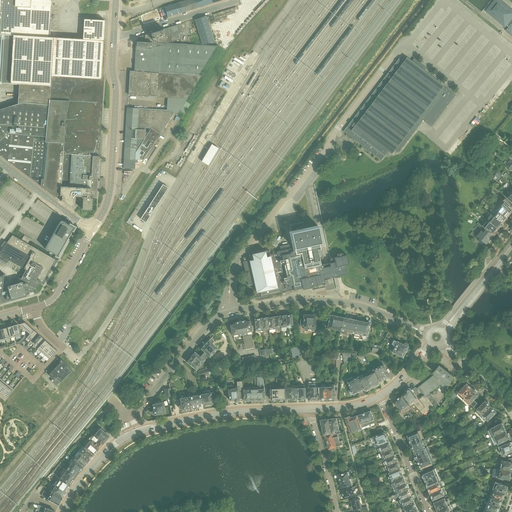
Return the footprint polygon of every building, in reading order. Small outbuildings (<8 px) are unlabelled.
[(0,0),(0,82),(24,84),(23,102),(0,108),(0,154),(73,209),(77,204),(75,203),(75,195),(82,195),(82,208),(93,209),(93,196),(97,197),(97,188),(100,188),(101,188),(101,187),(102,187),(102,186),(102,182),(102,181),(102,180),(101,180),(98,179),(104,79),(101,79),(104,40),(105,20),(84,19),(83,39),(50,37),(52,0),(0,0)] [(84,13),(90,11),(90,10),(95,9),(92,0),(81,3),(84,13)] [(195,0),(186,0),(185,1),(188,11),(198,7),(195,0)] [(509,27),(505,31),(511,35),(511,10),(499,0),(494,0),(486,11),(505,27),(506,25),(509,27)] [(185,1),(180,2),(183,12),(188,11),(185,1)] [(178,14),(175,4),(165,7),(168,17),(178,14)] [(160,19),(157,9),(150,11),(141,16),(143,24),(160,19)] [(206,16),(195,19),(203,45),(214,41),(209,24),(206,16)] [(180,24),(164,29),(169,43),(173,43),(172,40),(180,38),(178,33),(182,32),(180,24)] [(145,35),(145,42),(169,43),(164,29),(145,35)] [(168,97),(188,98),(202,75),(199,75),(217,46),(173,43),(169,43),(145,42),(139,41),(136,41),(135,66),(135,67),(135,71),(131,71),(131,72),(129,95),(168,97)] [(402,61),(399,58),(343,131),(348,135),(362,145),(362,147),(368,151),(370,151),(381,160),(388,151),(391,154),(394,150),(397,152),(400,151),(423,121),(431,127),(456,95),(443,86),(443,85),(424,71),(426,68),(414,58),(412,61),(405,56),(402,61)] [(131,169),(135,169),(135,168),(136,162),(137,162),(137,159),(140,160),(143,160),(150,149),(152,147),(159,136),(173,113),(171,110),(167,110),(127,108),(127,112),(126,126),(126,129),(124,159),(124,163),(124,166),(124,168),(131,169)] [(501,138),(496,133),(491,139),(497,143),(501,138)] [(205,164),(208,165),(218,148),(216,146),(212,144),(201,161),(205,164)] [(168,188),(163,185),(141,219),(146,223),(168,188)] [(501,204),(502,205),(511,213),(511,211),(511,205),(511,203),(505,198),(501,204)] [(502,205),(498,210),(507,218),(511,213),(502,205)] [(498,210),(494,215),(503,223),(507,218),(498,210)] [(490,219),(489,220),(499,228),(503,223),(494,215),(491,213),(488,218),(490,219)] [(62,219),(45,248),(58,255),(73,230),(68,227),(70,224),(62,219)] [(243,257),(243,258),(244,261),(243,261),(248,285),(254,284),(256,293),(260,292),(261,295),(285,290),(285,292),(286,293),(291,292),(298,290),(299,289),(303,288),(303,289),(311,287),(313,288),(317,287),(318,286),(318,284),(321,284),(323,285),(324,284),(325,283),(324,278),(334,276),(334,277),(335,277),(336,277),(337,276),(347,273),(346,265),(349,264),(350,263),(349,260),(348,259),(347,254),(343,255),(343,253),(342,253),(337,254),(337,256),(330,258),(331,263),(321,265),(321,264),(319,254),(322,254),(319,243),(322,243),(316,219),(311,220),(304,222),(300,223),(289,225),(294,248),(290,249),(289,244),(280,246),(281,251),(276,252),(276,253),(270,254),(269,250),(265,251),(252,254),(249,254),(249,256),(243,257)] [(483,226),(484,227),(494,234),(499,228),(489,220),(487,223),(486,222),(483,226)] [(494,234),(484,227),(481,233),(479,231),(476,234),(478,236),(477,236),(480,238),(478,240),(482,243),(484,242),(486,243),(494,234)] [(22,239),(13,234),(7,243),(0,252),(0,254),(0,255),(0,258),(7,262),(9,259),(24,268),(26,269),(21,279),(27,282),(35,286),(37,288),(41,281),(42,282),(42,281),(43,282),(56,259),(30,244),(28,243),(22,239)] [(35,286),(27,282),(27,283),(23,284),(23,282),(8,286),(7,291),(2,292),(2,295),(7,293),(6,300),(27,294),(26,292),(28,292),(33,290),(35,286)] [(308,329),(310,329),(311,330),(312,331),(313,331),(314,330),(314,329),(316,329),(316,336),(319,336),(320,325),(315,325),(315,315),(304,315),(304,320),(301,320),(300,326),(304,326),(304,329),(305,330),(306,330),(307,330),(308,330),(308,329)] [(340,332),(343,317),(330,315),(329,319),(328,323),(327,328),(340,330),(340,332)] [(267,317),(261,318),(262,331),(269,330),(269,329),(267,317)] [(343,317),(340,332),(346,333),(346,331),(354,333),(354,336),(357,320),(343,317)] [(235,324),(230,325),(232,335),(237,333),(238,335),(242,334),(245,349),(254,347),(251,335),(253,335),(250,321),(245,322),(244,320),(235,322),(235,324)] [(357,320),(354,336),(359,337),(358,339),(362,340),(363,337),(361,337),(364,322),(357,320)] [(25,322),(19,324),(30,334),(33,330),(25,322)] [(363,337),(362,340),(366,340),(367,341),(370,339),(370,336),(369,334),(368,334),(370,323),(364,322),(361,337),(363,337)] [(18,324),(12,325),(15,336),(21,335),(18,324)] [(12,325),(7,327),(8,327),(10,338),(11,338),(15,336),(12,325)] [(327,334),(328,328),(321,326),(319,333),(323,334),(327,334)] [(7,327),(3,329),(6,340),(11,338),(10,338),(8,327),(7,327)] [(30,334),(27,337),(31,340),(37,333),(33,330),(30,334)] [(31,340),(29,342),(33,345),(34,345),(35,344),(41,337),(37,333),(31,340)] [(41,337),(35,344),(38,347),(45,340),(41,337)] [(211,338),(201,348),(210,356),(218,348),(212,343),(214,341),(211,338)] [(38,347),(37,348),(41,352),(49,343),(45,340),(38,347)] [(403,357),(408,347),(408,344),(405,342),(403,344),(397,341),(397,342),(393,340),(391,344),(393,345),(390,350),(392,351),(392,352),(403,357)] [(49,343),(41,352),(45,355),(52,347),(49,343)] [(52,347),(45,355),(49,359),(56,350),(52,347)] [(300,352),(296,347),(291,349),(292,355),(300,352)] [(195,352),(191,357),(200,365),(207,357),(203,353),(200,356),(195,352)] [(344,364),(353,360),(349,353),(342,352),(344,364)] [(200,365),(191,357),(187,362),(196,370),(198,367),(200,368),(202,366),(200,365)] [(61,362),(49,375),(53,378),(51,381),(55,377),(54,376),(56,374),(57,374),(61,369),(60,368),(65,362),(63,360),(62,359),(61,359),(60,360),(60,361),(60,362),(61,362)] [(371,368),(372,370),(378,382),(379,381),(389,377),(381,361),(379,362),(380,364),(381,363),(382,365),(377,367),(377,365),(371,368)] [(55,377),(51,381),(56,386),(72,370),(68,366),(69,365),(65,362),(60,368),(61,369),(57,374),(56,374),(54,376),(55,377)] [(205,367),(206,369),(198,371),(200,377),(212,373),(210,367),(209,365),(205,367)] [(434,372),(436,373),(449,384),(455,377),(440,365),(434,372)] [(180,378),(184,373),(180,369),(175,374),(180,378)] [(368,372),(365,373),(372,387),(378,384),(378,382),(372,370),(370,371),(370,369),(367,370),(368,372)] [(363,376),(359,378),(363,389),(364,389),(366,390),(372,387),(365,373),(363,374),(363,376)] [(449,384),(436,373),(417,388),(416,386),(411,390),(410,388),(408,388),(407,389),(406,392),(402,395),(415,411),(419,417),(433,405),(437,411),(441,406),(431,393),(441,385),(444,389),(449,384)] [(312,381),(312,384),(308,384),(309,393),(308,393),(308,400),(319,400),(319,399),(318,392),(318,387),(317,375),(314,375),(314,381),(312,381)] [(352,394),(353,394),(363,389),(359,378),(358,377),(353,379),(352,376),(346,379),(347,382),(350,389),(348,390),(349,393),(350,395),(352,394)] [(325,380),(325,385),(326,399),(334,399),(333,384),(329,385),(329,379),(325,380)] [(238,402),(239,399),(244,399),(244,400),(244,387),(243,385),(242,385),(242,381),(237,382),(237,388),(233,388),(232,385),(228,386),(230,400),(233,400),(235,402),(238,402)] [(456,393),(463,399),(473,389),(467,383),(462,389),(460,388),(456,393)] [(321,387),(318,387),(318,392),(319,399),(326,399),(325,385),(321,385),(321,387)] [(278,400),(278,386),(270,386),(270,389),(270,400),(271,401),(274,400),(275,399),(277,399),(278,400)] [(12,390),(8,387),(2,395),(6,398),(12,390)] [(26,393),(35,399),(39,393),(31,387),(26,393)] [(473,389),(463,399),(469,405),(471,403),(474,406),(477,403),(474,399),(479,394),(473,389)] [(189,392),(189,394),(192,407),(192,408),(193,409),(195,409),(196,407),(203,405),(201,394),(195,396),(194,390),(190,390),(190,392),(189,392)] [(201,394),(203,405),(213,403),(215,402),(213,392),(210,393),(210,390),(201,392),(201,394)] [(180,396),(180,398),(181,404),(179,406),(179,408),(182,409),(192,407),(189,394),(180,396)] [(410,415),(415,411),(402,395),(395,401),(395,403),(397,406),(403,414),(407,411),(410,415)] [(476,411),(481,416),(491,406),(486,401),(477,409),(478,410),(476,411)] [(154,415),(165,412),(163,402),(152,404),(154,410),(151,411),(152,414),(154,415)] [(491,406),(481,416),(485,422),(487,420),(488,420),(497,412),(491,406)] [(371,411),(358,415),(362,427),(375,423),(371,411)] [(362,427),(358,415),(353,417),(351,417),(350,416),(346,417),(351,432),(356,430),(357,430),(358,432),(363,430),(362,427)] [(337,418),(329,419),(332,433),(337,431),(338,434),(341,433),(340,431),(337,418)] [(324,435),(325,435),(332,433),(329,419),(321,420),(324,435)] [(489,431),(492,437),(506,431),(502,423),(490,429),(491,429),(489,431)] [(100,428),(94,436),(103,443),(110,436),(100,428)] [(412,445),(423,440),(425,439),(421,430),(408,436),(412,445)] [(332,433),(325,435),(329,449),(343,445),(342,440),(340,441),(338,434),(337,431),(332,433)] [(506,431),(492,437),(495,444),(498,443),(498,444),(510,438),(506,431)] [(389,441),(386,433),(384,432),(380,434),(371,438),(373,442),(374,442),(375,446),(373,446),(374,447),(379,445),(389,441)] [(90,436),(88,439),(99,449),(103,443),(94,436),(92,438),(90,436)] [(86,445),(84,447),(94,455),(99,449),(88,439),(84,443),(86,445)] [(423,440),(412,445),(410,446),(412,450),(413,449),(414,452),(427,446),(426,443),(424,443),(423,440)] [(389,441),(379,445),(380,448),(378,449),(380,454),(392,448),(389,441)] [(499,447),(500,451),(502,455),(504,454),(511,451),(511,442),(510,442),(501,446),(499,447)] [(80,452),(89,460),(94,455),(84,447),(83,446),(78,451),(80,452)] [(427,446),(414,452),(416,454),(414,455),(416,459),(417,459),(430,453),(427,446)] [(392,448),(380,454),(382,460),(395,455),(392,448)] [(80,452),(75,458),(84,467),(89,460),(80,452)] [(430,453),(417,459),(421,468),(434,463),(434,462),(435,462),(435,461),(435,459),(434,459),(433,459),(430,453)] [(395,455),(382,460),(385,466),(397,461),(395,455)] [(500,463),(498,468),(511,471),(511,468),(511,457),(510,458),(509,457),(502,459),(503,460),(502,460),(502,463),(500,463)] [(70,465),(79,472),(84,467),(75,458),(74,458),(73,461),(71,460),(68,463),(70,465)] [(397,461),(385,466),(388,473),(389,472),(400,468),(397,461)] [(70,465),(65,471),(74,478),(75,477),(79,472),(70,465)] [(400,468),(389,472),(391,476),(388,477),(390,481),(391,481),(403,476),(400,468)] [(422,475),(425,480),(438,475),(436,468),(434,469),(423,473),(422,475)] [(498,468),(498,469),(494,468),(493,476),(510,479),(511,471),(498,468)] [(65,471),(61,478),(70,485),(74,478),(65,471)] [(338,474),(340,481),(351,478),(350,471),(338,474)] [(438,475),(425,480),(428,487),(441,481),(438,475)] [(403,476),(391,481),(392,484),(393,487),(395,486),(396,486),(406,482),(403,476)] [(57,479),(54,483),(66,491),(69,486),(70,485),(61,478),(59,481),(57,479)] [(351,478),(340,481),(341,488),(353,485),(351,478)] [(441,481),(428,487),(430,493),(444,487),(441,481)] [(393,491),(395,494),(409,488),(406,482),(396,486),(395,487),(396,490),(393,491)] [(493,488),(506,493),(508,487),(496,482),(494,482),(491,487),(493,488)] [(53,489),(51,491),(62,498),(66,491),(54,483),(51,488),(53,489)] [(357,486),(355,486),(344,489),(344,490),(341,491),(342,494),(343,498),(361,494),(361,493),(362,493),(359,487),(357,488),(357,486)] [(444,487),(430,493),(433,500),(447,494),(444,487)] [(409,488),(395,494),(391,496),(392,498),(398,496),(400,500),(412,495),(409,488)] [(493,488),(491,495),(503,500),(506,493),(493,488)] [(59,504),(62,498),(51,491),(49,490),(47,494),(43,492),(41,495),(59,504)] [(412,495),(400,500),(402,506),(414,502),(412,495)] [(491,495),(488,501),(500,506),(503,500),(491,495)] [(434,502),(437,510),(450,505),(448,499),(446,500),(445,498),(434,502)] [(354,509),(362,507),(359,499),(352,501),(353,505),(351,506),(352,509),(353,509),(354,509)] [(488,501),(485,508),(495,511),(498,511),(500,506),(488,501)] [(414,502),(402,506),(403,506),(404,511),(407,511),(417,508),(414,502)]
